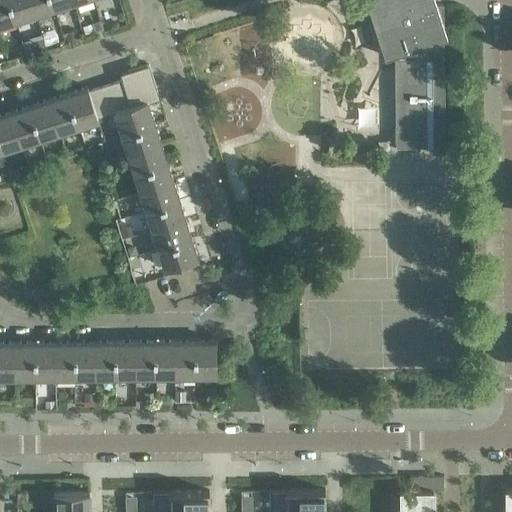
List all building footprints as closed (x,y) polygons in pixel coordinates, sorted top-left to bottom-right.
[(0,0),(0,24),(16,19),(10,0),(0,0)] [(35,13),(31,0),(10,0),(16,19),(35,13)] [(54,7),(52,0),(31,0),(35,13),(54,7)] [(445,153),(444,37),(447,36),(444,24),(443,3),(437,4),(435,0),(367,0),(385,56),(417,46),(417,58),(395,58),(396,146),(432,146),(433,153),(445,153)] [(159,96),(148,64),(121,72),(123,78),(131,104),(147,99),(147,100),(159,96)] [(131,104),(123,78),(112,82),(120,108),(131,104)] [(120,108),(112,82),(101,86),(109,112),(115,110),(115,109),(120,108)] [(97,116),(89,90),(88,86),(68,93),(79,125),(98,119),(97,116)] [(109,112),(101,86),(89,90),(97,116),(109,112)] [(79,125),(68,93),(49,99),(60,131),(79,125)] [(60,131),(49,99),(30,105),(40,137),(60,131)] [(152,113),(147,100),(147,99),(131,104),(120,108),(115,109),(115,110),(122,131),(154,121),(152,113)] [(40,137),(30,105),(11,111),(21,143),(40,137)] [(21,143),(11,111),(0,114),(0,141),(2,149),(21,143)] [(160,140),(158,134),(154,121),(122,131),(128,150),(160,140)] [(166,159),(164,151),(160,140),(128,150),(134,169),(166,159)] [(173,178),(171,172),(166,159),(134,169),(140,188),(173,178)] [(179,197),(176,189),(173,178),(140,188),(146,207),(179,197)] [(185,216),(183,210),(179,197),(146,207),(152,227),(185,216)] [(191,235),(188,227),(185,216),(152,227),(159,246),(191,235)] [(198,257),(195,248),(191,235),(159,246),(166,267),(198,257)] [(136,374),(135,340),(115,341),(116,375),(136,374)] [(156,374),(155,340),(135,340),(136,374),(156,374)] [(175,374),(175,340),(155,340),(156,374),(175,374)] [(195,374),(195,340),(175,340),(175,374),(195,374)] [(216,374),(216,340),(195,340),(195,374),(216,374)] [(0,375),(16,376),(15,342),(0,341),(0,375)] [(36,375),(35,341),(15,342),(16,376),(36,375)] [(56,375),(55,341),(35,341),(36,375),(56,375)] [(76,375),(75,341),(55,341),(56,375),(76,375)] [(95,375),(95,341),(75,341),(76,375),(95,375)] [(116,375),(115,341),(95,341),(95,375),(116,375)] [(433,511),(433,488),(443,488),(443,475),(410,475),(410,488),(400,488),(399,511),(433,511)] [(269,489),(268,511),(324,511),(325,488),(269,489)] [(169,490),(169,511),(209,511),(209,490),(169,490)] [(26,504),(26,491),(17,491),(17,504),(26,504)] [(89,511),(89,491),(53,491),(53,511),(89,511)] [(251,511),(251,503),(241,504),(241,511),(251,511)]
